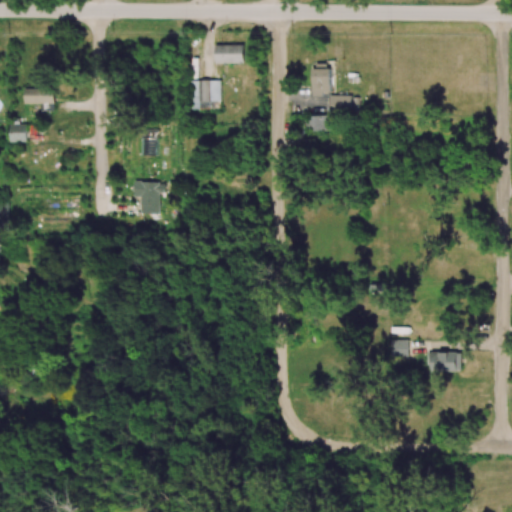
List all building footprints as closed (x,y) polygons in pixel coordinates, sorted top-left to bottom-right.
[(215,63),(244,63),(244,45),(216,45),(215,63)] [(313,96),(323,97),(323,92),(330,92),(330,64),(313,63),(313,96)] [(200,102),(220,101),(219,80),(192,81),(193,109),(200,109),(200,102)] [(24,88),(24,104),(37,104),(37,110),(54,110),(54,89),(24,88)] [(330,95),(330,113),(358,113),(358,96),(330,95)] [(332,130),(332,115),(306,116),(306,131),(332,130)] [(10,124),(11,142),(27,142),(26,124),(10,124)] [(158,192),(164,192),(164,182),(134,182),(133,196),(140,196),(139,213),(158,214),(158,192)] [(408,356),(409,340),(391,339),(391,356),(408,356)] [(431,372),(462,371),(461,352),(430,352),(431,372)]
